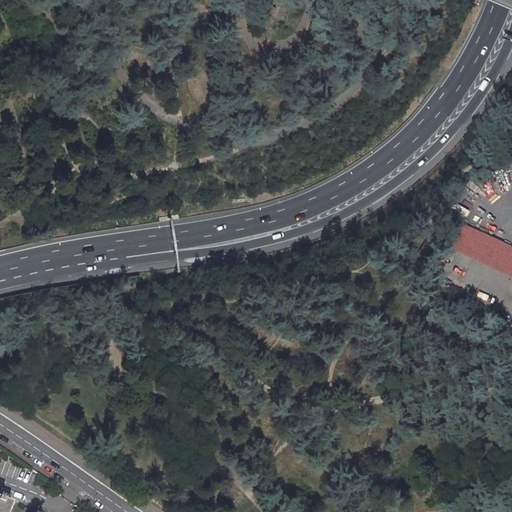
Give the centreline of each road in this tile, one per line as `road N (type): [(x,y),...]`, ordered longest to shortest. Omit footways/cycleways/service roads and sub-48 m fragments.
road 1 (trunk): [(105,247),(151,259),(243,247),(360,206),(456,124),(511,32)]
road 2 (trunk): [(105,247),(242,225),(357,181),(442,105),(496,0)]
road 3 (tertiary): [(0,423),(125,511)]
